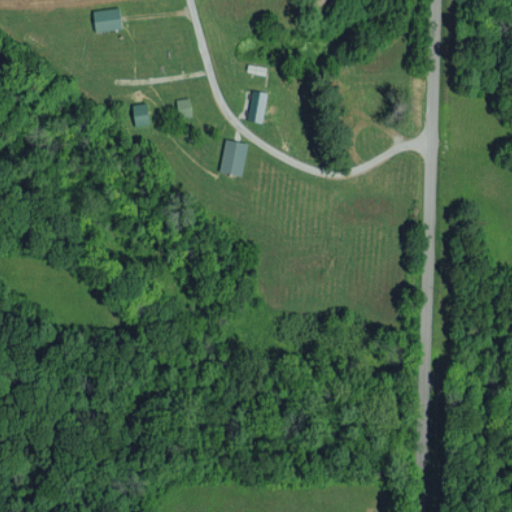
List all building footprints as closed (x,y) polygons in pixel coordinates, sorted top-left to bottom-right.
[(125,27),(121,6),(95,11),(98,32),(125,27)] [(249,119),(266,121),(269,91),(252,90),(249,119)] [(180,118),(195,114),(190,96),(175,100),(180,118)] [(137,125),(153,123),(150,102),(133,104),(137,125)] [(221,171),(243,175),(249,143),(227,138),(221,171)]
